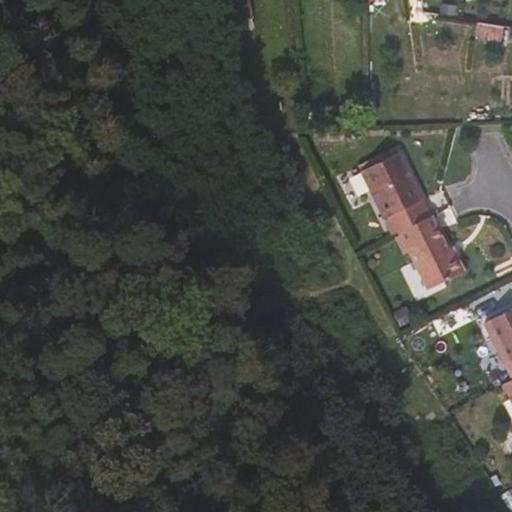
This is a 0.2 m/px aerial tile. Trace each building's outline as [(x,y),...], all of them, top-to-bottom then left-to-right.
[(479,14),(479,0),(457,0),(457,12),(479,14)] [(493,39),(495,26),(476,24),(475,38),(493,39)] [(433,216),(403,153),(365,171),(396,234),(405,229),(433,216)] [(453,253),(435,215),(433,216),(405,229),(432,288),(471,269),(462,249),(453,253)] [(511,364),(511,312),(482,326),(502,369),(511,364)] [(511,383),(500,389),(507,402),(500,406),(511,431),(511,433),(507,437),(511,447),(511,383)]
